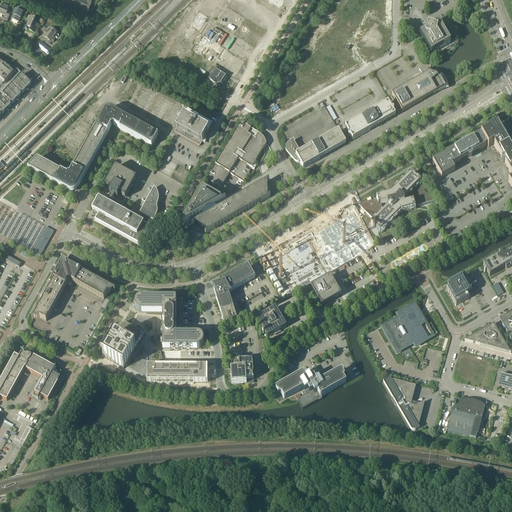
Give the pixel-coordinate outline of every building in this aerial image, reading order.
[(12,12),(9,11),(10,8),(3,4),(1,9),(0,8),(0,14),(5,17),(3,20),(4,20),(7,21),(7,22),(12,12)] [(24,14),(14,10),(12,15),(13,16),(11,20),(19,23),(20,19),(22,20),(24,14)] [(27,31),(34,34),(33,37),(34,38),(35,34),(36,34),(39,26),(34,23),(36,19),(29,16),(24,26),(29,28),(27,31)] [(439,23),(433,27),(428,26),(427,30),(420,34),(431,54),(451,43),(439,23)] [(50,27),(47,31),(46,30),(45,30),(44,31),(44,32),(46,33),(43,36),(52,43),(53,42),(54,41),(53,41),(59,34),(50,27)] [(41,42),(37,47),(35,47),(33,50),(38,54),(41,50),(48,56),(52,50),(41,42)] [(306,49),(279,92),(288,108),(347,74),(327,62),(322,71),(325,76),(295,92),(292,89),(308,64),(315,69),(321,59),(306,49)] [(0,78),(5,83),(14,73),(10,70),(7,68),(5,66),(0,63),(0,62),(0,78)] [(215,69),(214,68),(207,79),(210,80),(210,81),(212,82),(214,84),(216,85),(217,85),(219,85),(221,84),(223,85),(228,78),(226,76),(227,74),(216,67),(215,69)] [(392,94),(396,101),(402,112),(437,92),(437,93),(448,88),(448,87),(447,85),(446,82),(444,79),(442,77),(440,75),(438,77),(437,76),(435,76),(437,75),(433,73),(430,72),(427,71),(423,71),(420,72),(423,76),(423,77),(422,78),(392,94)] [(20,77),(17,80),(26,89),(27,90),(29,89),(28,88),(30,85),(31,84),(33,82),(31,83),(22,75),(21,75),(21,76),(20,77)] [(13,84),(12,85),(21,94),(22,93),(25,90),(26,91),(27,90),(26,89),(17,80),(13,84)] [(11,86),(7,90),(16,100),(17,100),(19,99),(18,98),(20,95),(21,94),(12,85),(11,86)] [(3,94),(2,96),(11,105),(12,103),(12,104),(15,101),(16,102),(17,100),(16,100),(7,90),(3,94)] [(1,97),(0,97),(0,103),(6,110),(7,110),(7,111),(9,109),(8,109),(10,106),(11,105),(2,96),(1,97)] [(346,128),(346,129),(349,134),(348,135),(349,136),(350,136),(351,136),(352,139),(353,139),(353,140),(354,140),(354,139),(368,131),(396,116),(393,112),(394,111),(394,110),(393,110),(392,109),(389,104),(388,104),(387,104),(347,127),(346,127),(346,128)] [(152,147),(158,135),(112,110),(110,109),(108,109),(106,110),(105,111),(73,169),(70,175),(68,174),(68,176),(37,159),(28,169),(70,192),(71,192),(72,193),(73,193),(74,192),(75,192),(76,191),(110,129),(114,132),(117,128),(152,147)] [(175,133),(200,146),(204,139),(205,139),(208,135),(206,134),(212,125),(187,111),(181,121),(180,120),(178,124),(179,125),(175,133)] [(442,178),(455,170),(452,165),(453,164),(454,165),(464,159),(464,158),(468,155),(469,157),(472,155),(471,154),(475,151),(476,152),(486,147),(485,145),(487,145),(488,147),(494,144),(495,146),(494,146),(500,156),(501,156),(504,160),(502,161),(504,164),(505,163),(508,167),(507,168),(511,177),(511,180),(509,182),(511,188),(511,152),(510,150),(511,149),(497,125),(494,126),(469,141),(470,142),(466,144),(466,143),(465,143),(465,142),(464,142),(463,142),(462,142),(462,143),(461,143),(461,144),(461,145),(462,146),(461,147),(461,146),(433,162),(434,165),(442,178)] [(239,128),(206,181),(228,193),(239,189),(266,148),(267,147),(264,138),(246,127),(243,131),(239,128)] [(341,137),(338,132),(313,147),(312,146),(300,153),(295,143),(294,140),(290,142),(291,142),(289,143),(288,144),(287,144),(287,145),(286,146),(286,147),(286,148),(286,150),(286,151),(286,152),(287,153),(295,162),(296,163),(297,163),(298,163),(300,163),(303,169),(320,159),(319,159),(344,144),(342,140),(343,140),(341,136),(341,137)] [(428,160),(421,164),(424,169),(431,165),(428,160)] [(427,168),(432,178),(437,175),(431,166),(427,168)] [(126,198),(137,179),(115,167),(105,187),(111,190),(109,193),(112,195),(111,197),(114,198),(115,196),(118,198),(119,195),(126,198)] [(388,195),(386,195),(382,196),(377,198),(377,201),(360,206),(361,208),(374,221),(371,224),(375,228),(375,227),(378,230),(380,232),(395,218),(398,215),(399,214),(401,212),(404,211),(405,211),(410,210),(415,208),(415,207),(417,206),(420,205),(422,205),(427,203),(427,204),(429,203),(434,201),(432,200),(424,191),(427,189),(425,187),(422,184),(420,183),(421,182),(417,178),(417,179),(412,174),(397,188),(394,191),(393,192),(391,194),(388,195)] [(269,198),(270,197),(270,196),(268,197),(267,182),(269,180),(267,181),(260,185),(219,208),(218,206),(226,201),(222,203),(221,201),(221,200),(202,189),(181,224),(182,224),(183,225),(178,228),(180,227),(189,222),(190,222),(199,216),(201,219),(192,224),(192,225),(194,223),(208,232),(205,233),(206,234),(207,233),(214,229),(262,202),(269,198)] [(92,211),(99,214),(95,221),(140,245),(150,227),(142,223),(145,217),(153,222),(157,215),(158,213),(158,212),(158,210),(157,209),(157,207),(157,205),(159,201),(159,199),(159,197),(159,196),(158,193),(157,192),(156,191),(155,189),(154,188),(141,213),(140,214),(142,216),(139,221),(99,199),(92,211)] [(313,276),(356,252),(346,235),(315,252),(306,236),(352,210),(352,209),(294,243),(313,276)] [(352,210),(306,236),(315,252),(346,235),(356,252),(371,243),(352,210)] [(53,231),(46,227),(45,228),(32,251),(32,252),(40,256),(54,232),(53,232),(53,231)] [(294,243),(274,254),(293,288),(313,276),(294,243)] [(483,265),(490,277),(505,268),(506,269),(505,269),(506,269),(511,265),(511,250),(505,255),(504,254),(504,253),(483,265)] [(7,256),(5,260),(19,267),(21,263),(7,256)] [(111,292),(112,289),(85,274),(87,271),(72,263),(67,265),(68,268),(63,270),(62,266),(58,267),(50,282),(52,284),(34,317),(37,319),(40,318),(46,321),(68,283),(72,282),(104,299),(107,293),(111,292)] [(214,291),(221,313),(225,325),(237,321),(229,295),(232,295),(230,292),(255,278),(248,267),(223,281),(224,284),(213,287),(215,291),(214,291)] [(468,295),(469,291),(469,290),(472,288),(464,275),(448,285),(449,285),(448,286),(447,288),(448,289),(447,290),(456,306),(469,298),(467,295),(468,295)] [(330,276),(317,284),(311,287),(314,292),(315,293),(314,293),(322,307),(336,298),(338,297),(339,297),(338,296),(341,295),(341,296),(341,295),(339,292),(338,289),(330,276)] [(498,283),(493,286),(498,296),(504,293),(498,283)] [(101,308),(105,309),(109,301),(106,299),(101,308)] [(163,322),(165,322),(165,328),(163,328),(163,349),(199,349),(201,348),(202,347),(203,346),(204,344),(204,341),(203,338),(201,336),(198,336),(176,335),(176,299),(141,299),(140,299),(139,300),(138,301),(137,302),(136,303),(135,304),(135,306),(135,308),(136,309),(136,310),(137,311),(138,312),(139,312),(140,313),(142,313),(163,313),(163,322)] [(384,327),(383,330),(395,352),(398,353),(414,344),(414,345),(417,346),(428,339),(421,327),(426,324),(421,316),(423,315),(422,312),(420,314),(416,307),(413,306),(399,314),(398,317),(399,318),(384,327)] [(276,308),(256,319),(267,338),(287,327),(276,308)] [(511,343),(511,313),(499,321),(511,343)] [(107,350),(103,357),(124,369),(130,359),(132,356),(134,352),(132,351),(134,348),(135,349),(142,338),(140,337),(142,334),(123,323),(111,344),(109,346),(109,347),(107,350)] [(464,341),(510,353),(511,353),(494,324),(464,341)] [(27,370),(35,375),(42,362),(34,357),(31,362),(29,361),(32,356),(31,355),(29,355),(28,354),(26,354),(24,354),(22,353),(20,352),(19,354),(21,355),(21,356),(21,355),(19,358),(15,356),(0,382),(0,399),(1,398),(7,401),(21,376),(28,363),(30,364),(27,370)] [(231,370),(231,376),(232,384),(243,384),(254,383),(254,379),(253,376),(252,361),(234,362),(234,369),(231,370)] [(54,374),(53,374),(56,368),(55,367),(55,368),(42,362),(35,375),(43,379),(35,393),(40,396),(38,400),(38,399),(41,400),(42,397),(48,400),(58,382),(61,378),(58,376),(58,375),(58,374),(57,374),(57,373),(56,373),(55,373),(55,374),(54,374)] [(147,367),(147,383),(206,383),(206,371),(208,371),(208,367),(147,367)] [(343,378),(344,377),(344,375),(343,372),(343,371),(342,371),(342,370),(341,370),(340,371),(321,382),(317,375),(313,374),(306,378),(303,373),(297,376),(277,388),(276,388),(276,389),(276,390),(276,391),(277,391),(280,395),(282,395),(284,399),(303,389),(305,391),(302,393),(303,396),(297,399),(299,403),(303,409),(322,398),(321,397),(346,382),(343,378)] [(511,376),(509,376),(501,374),(497,387),(511,391),(511,390),(511,376)] [(415,431),(416,431),(419,428),(418,425),(419,425),(425,402),(420,404),(412,402),(416,386),(392,380),(393,381),(392,381),(390,378),(383,382),(411,429),(411,430),(412,430),(412,431),(413,431),(414,431),(415,431)] [(453,407),(447,431),(476,439),(477,435),(478,435),(485,407),(482,405),(480,403),(477,402),(474,401),(471,400),(468,400),(465,400),(462,400),(461,400),(461,401),(455,400),(454,404),(453,404),(452,404),(452,405),(452,406),(453,406),(453,407)]
